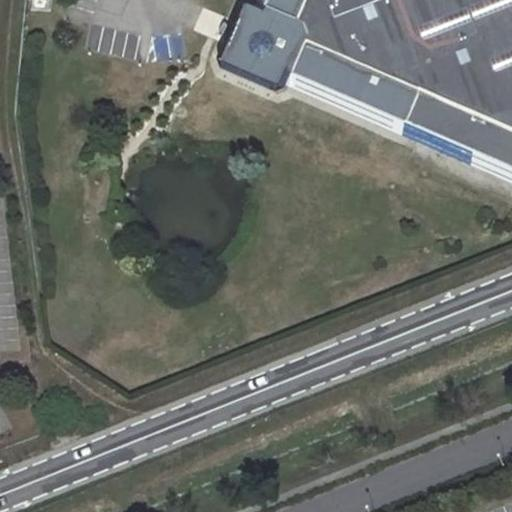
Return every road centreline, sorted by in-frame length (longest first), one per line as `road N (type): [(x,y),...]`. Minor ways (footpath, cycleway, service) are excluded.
road 1 (secondary): [(511,291),(0,495)]
road 2 (unclassified): [(330,511),(511,439)]
